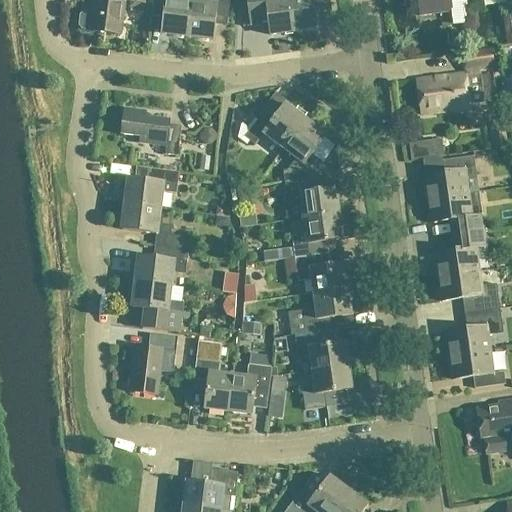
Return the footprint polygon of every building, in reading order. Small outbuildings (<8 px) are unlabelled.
[(93,0),(91,16),(84,15),(81,18),(79,28),(82,31),(89,32),(89,33),(119,37),(124,3),(154,7),(154,0),(93,0)] [(154,0),(154,7),(152,19),(163,20),(161,36),(186,39),(191,3),(177,1),(176,0),(154,0)] [(191,3),(186,39),(212,42),(214,26),(226,28),(229,0),(216,0),(216,6),(191,3)] [(267,25),(269,37),(295,33),(289,0),(245,0),(249,27),(267,25)] [(289,0),(295,33),(320,30),(318,13),(330,12),(328,0),(289,0)] [(409,0),(410,4),(418,3),(420,18),(451,14),(449,1),(456,0),(409,0)] [(511,47),(511,13),(503,15),(508,48),(511,47)] [(492,50),(460,55),(463,73),(494,68),(492,50)] [(480,78),(465,80),(465,76),(415,82),(419,117),(469,111),(469,108),(484,106),(480,78)] [(504,76),(493,77),(497,110),(508,108),(504,76)] [(263,135),(283,150),(304,123),(284,108),(274,120),(264,112),(249,132),(244,140),(248,143),(254,147),(263,135)] [(123,112),(122,127),(120,138),(140,140),(139,146),(166,149),(164,158),(178,159),(181,129),(169,127),(169,123),(144,120),(145,115),(123,112)] [(284,185),(317,180),(315,169),(306,163),(324,138),(304,123),(283,150),(296,160),(287,173),(283,173),(284,185)] [(508,147),(505,125),(487,127),(491,149),(508,147)] [(209,130),(205,129),(198,135),(198,140),(204,147),(209,147),(215,141),(216,136),(209,130)] [(424,178),(427,202),(467,196),(465,182),(476,180),(473,159),(443,163),(445,175),(424,178)] [(124,207),(159,211),(161,194),(175,196),(178,175),(135,169),(133,182),(127,181),(124,207)] [(301,205),(303,220),(338,215),(335,191),(318,193),(317,180),(284,185),(288,207),(301,205)] [(465,236),(484,234),(480,207),(469,209),(467,196),(427,202),(431,226),(451,223),(453,238),(465,236)] [(156,237),(154,248),(187,252),(189,241),(170,238),(171,228),(157,226),(159,211),(124,207),(121,233),(156,237)] [(293,249),(295,260),(327,256),(326,243),(342,241),(338,215),(303,220),(305,236),(292,238),(293,249)] [(484,237),(484,234),(465,236),(453,238),(455,253),(435,256),(438,280),(478,275),(476,262),(487,260),(484,237)] [(139,259),(135,284),(170,288),(171,275),(184,276),(187,252),(154,248),(153,260),(139,259)] [(263,264),(295,260),(293,249),(262,254),(263,264)] [(312,282),(313,296),(349,291),(345,265),(329,267),(327,256),(295,260),(298,284),(312,282)] [(480,289),(478,275),(438,280),(441,304),(467,301),(469,316),(499,311),(496,287),(480,289)] [(170,288),(135,284),(135,285),(132,284),(129,287),(128,296),(130,299),(133,299),(132,309),(145,311),(142,331),(178,335),(182,304),(168,303),(170,288)] [(291,337),(294,337),(315,334),(338,331),(336,318),(352,316),(349,291),(313,296),(315,311),(288,315),(291,337)] [(503,336),(499,311),(469,316),(471,331),(445,334),(449,358),(489,353),(487,338),(503,336)] [(260,327),(247,326),(247,338),(259,339),(260,327)] [(310,360),(312,374),(347,369),(344,345),(318,348),(315,334),(294,337),(298,361),(310,360)] [(157,399),(162,363),(174,365),(177,340),(150,336),(148,350),(135,348),(129,395),(157,399)] [(489,353),(449,358),(452,382),(473,379),(474,391),(505,387),(503,374),(492,376),(489,353)] [(219,364),(214,364),(195,361),(193,383),(207,385),(204,412),(226,414),(231,378),(218,377),(219,364)] [(244,380),(231,378),(226,414),(251,417),(254,391),(268,393),(271,371),(246,368),(244,380)] [(350,391),(347,369),(312,374),(314,388),(301,390),(305,412),(325,409),(323,395),(350,391)] [(497,406),(475,410),(480,440),(483,440),(485,456),(505,452),(504,441),(511,439),(511,400),(497,403),(497,406)] [(267,409),(252,410),(254,441),(268,441),(267,409)] [(211,438),(230,437),(229,417),(210,418),(211,438)] [(185,485),(182,509),(203,511),(232,511),(236,475),(210,472),(208,487),(185,485)] [(334,511),(348,495),(329,480),(312,502),(301,493),(286,511),(334,511)] [(362,511),(366,508),(348,495),(334,511),(362,511)]
